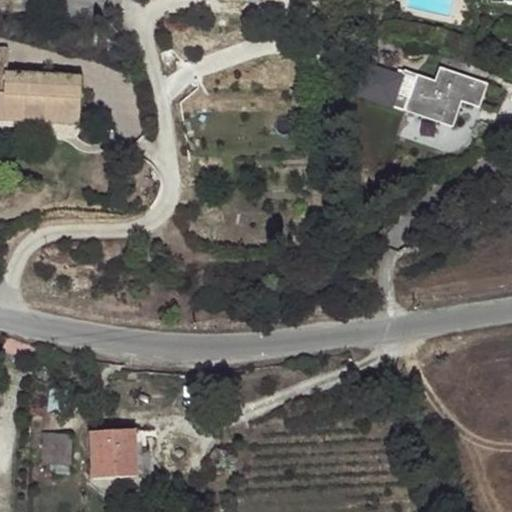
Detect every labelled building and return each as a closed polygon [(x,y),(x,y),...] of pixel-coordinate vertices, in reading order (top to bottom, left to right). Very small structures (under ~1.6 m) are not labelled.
[(511,0),(487,0),(486,16),(511,16),(511,0)] [(364,109),(402,122),(407,108),(413,89),(376,76),(364,109)] [(465,113),(484,119),(493,96),(445,80),(440,94),(422,88),(414,110),(409,125),(456,140),(465,113)] [(1,128),(1,132),(9,134),(11,122),(32,126),(30,138),(62,144),(69,98),(1,85),(1,128)] [(407,108),(402,122),(409,125),(414,110),(407,108)] [(11,122),(9,134),(30,138),(32,126),(11,122)] [(328,303),(313,306),(314,316),(329,313),(328,303)] [(12,335),(0,332),(0,346),(19,351),(22,339),(12,335)] [(134,479),(136,434),(91,432),(89,478),(134,479)] [(55,465),(56,435),(44,434),(43,464),(55,465)] [(69,465),(71,435),(56,435),(55,465),(69,465)]
